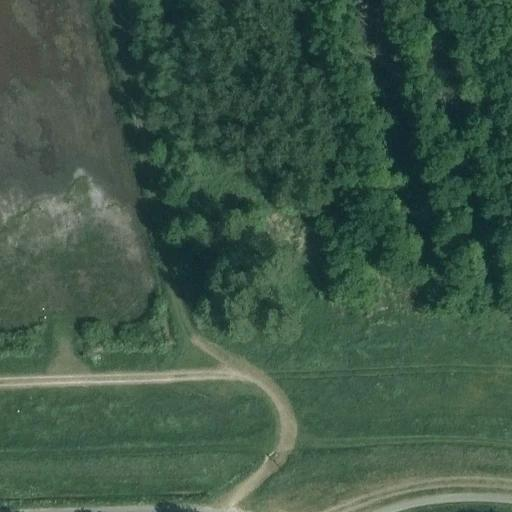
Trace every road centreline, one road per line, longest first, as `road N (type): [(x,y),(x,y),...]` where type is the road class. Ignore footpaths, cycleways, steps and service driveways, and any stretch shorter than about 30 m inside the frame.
road 1 (track): [(235,511),(284,457),(290,429),(259,394),(194,377),(0,384)]
road 2 (track): [(110,0),(194,377)]
road 3 (track): [(511,488),(424,488),(342,511)]
